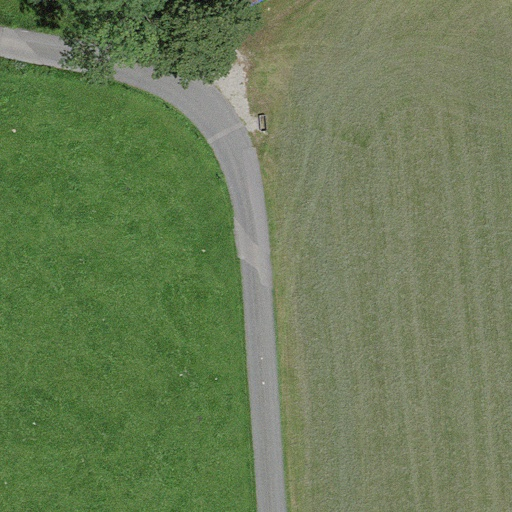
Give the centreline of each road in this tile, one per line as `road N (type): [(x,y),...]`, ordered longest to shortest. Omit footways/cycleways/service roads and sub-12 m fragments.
road 1 (unclassified): [(272,511),(255,246),(245,179),(228,136),(178,82),(0,39)]
road 2 (track): [(205,103),(324,0)]
